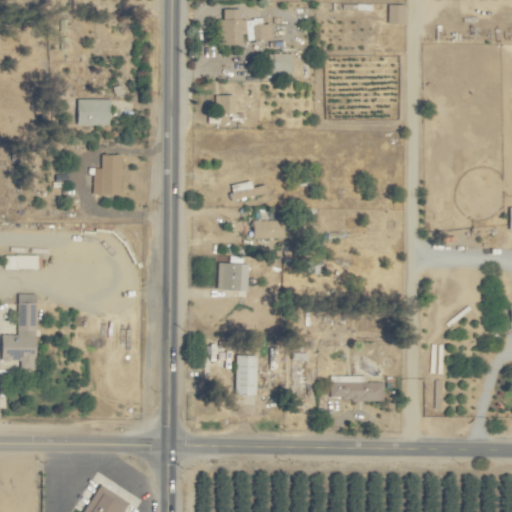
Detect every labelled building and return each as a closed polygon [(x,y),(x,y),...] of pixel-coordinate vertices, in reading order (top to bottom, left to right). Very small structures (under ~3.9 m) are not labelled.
[(388,24),(406,24),(406,5),(388,5),(388,24)] [(219,45),(244,45),(244,40),(271,40),(271,24),(262,24),(262,19),(240,19),(240,9),(223,10),(223,20),(218,20),(219,45)] [(291,54),(269,53),(268,77),(291,77),(291,54)] [(234,95),(215,95),(215,114),(235,114),(234,95)] [(77,125),(109,126),(110,100),(77,99),(77,125)] [(91,194),(120,195),(121,155),(101,155),(101,168),(91,168),(91,194)] [(283,239),(283,221),(252,221),(253,239),(283,239)] [(37,255),(3,256),(3,270),(38,270),(37,255)] [(320,263),(302,261),(301,273),(319,274),(320,263)] [(247,291),(248,264),(218,263),(217,290),(247,291)] [(1,359),(20,360),(20,368),(35,368),(36,295),(17,295),(17,335),(2,335),(1,359)] [(256,356),(236,356),(235,395),(256,395),(256,356)] [(366,376),(330,376),(330,400),(383,401),(383,383),(366,383),(366,376)] [(120,511),(127,501),(99,485),(84,510),(86,511),(120,511)]
